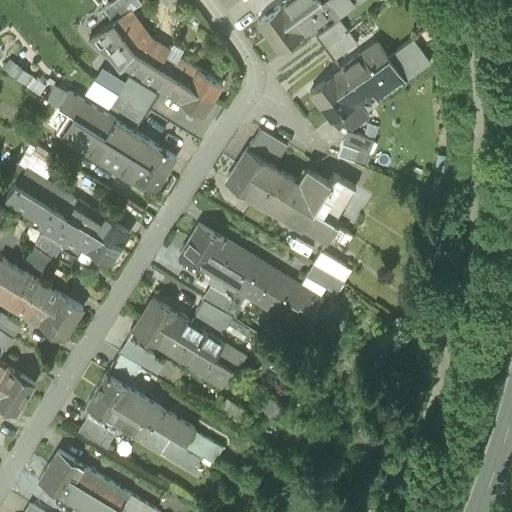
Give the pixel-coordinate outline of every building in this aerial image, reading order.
[(129,9),(130,11),(141,2),(139,0),(113,0),(103,8),(112,20),(113,21),(129,9)] [(244,0),(253,12),(269,0),(244,0)] [(286,0),(256,22),(267,36),(316,0),(286,0)] [(316,0),(267,36),(278,50),(329,13),(330,15),(336,15),(356,0),(316,0)] [(134,50),(159,66),(169,51),(149,38),(130,11),(129,9),(113,21),(134,50)] [(109,56),(119,69),(125,65),(203,115),(213,99),(159,66),(134,50),(113,21),(112,20),(88,37),(95,46),(109,56)] [(338,20),(316,37),(333,60),(356,43),(338,20)] [(410,39),(387,57),(320,107),(330,121),(331,121),(338,130),(342,127),(345,132),(350,133),(369,118),(358,103),(371,92),(377,101),(428,63),(410,39)] [(309,93),(320,107),(387,57),(376,42),(309,93)] [(174,43),(169,51),(159,66),(213,99),(222,85),(179,56),(183,50),(174,43)] [(92,94),(139,125),(157,96),(129,78),(116,96),(98,84),(92,94)] [(44,97),(69,112),(166,174),(174,159),(68,92),(66,94),(52,86),(44,97)] [(156,190),(166,174),(69,112),(56,133),(130,180),(132,175),(156,190)] [(345,132),(336,156),(363,167),(376,133),(361,127),(358,136),(350,133),(345,132)] [(258,129),(249,143),(277,160),(285,145),(258,129)] [(24,154),(18,165),(26,169),(46,182),(60,159),(38,146),(30,158),(24,154)] [(245,151),(235,166),(332,226),(354,190),(331,176),(327,182),(304,169),(295,183),(245,151)] [(0,173),(16,184),(26,169),(18,165),(7,157),(0,168),(0,173)] [(337,229),(332,226),(235,166),(226,181),(280,215),(280,214),(328,244),(337,229)] [(128,234),(46,182),(26,169),(16,184),(119,248),(128,234)] [(109,263),(119,248),(16,184),(6,198),(41,220),(37,226),(65,243),(69,238),(109,263)] [(0,225),(0,249),(8,254),(18,237),(0,225)] [(334,296),(342,284),(312,265),(298,288),(199,225),(189,241),(290,304),(313,318),(322,303),(319,301),(325,290),(334,296)] [(34,247),(52,259),(60,247),(41,236),(34,247)] [(280,320),(290,304),(189,241),(189,240),(179,255),(210,275),(207,280),(223,289),(226,285),(280,320)] [(312,265),(342,284),(349,272),(320,253),(312,265)] [(3,258),(0,262),(0,277),(72,323),(82,308),(3,258)] [(0,277),(0,299),(63,339),(72,323),(0,277)] [(223,314),(230,302),(226,300),(226,298),(210,288),(194,313),(222,330),(229,317),(223,314)] [(151,300),(142,315),(232,371),(236,374),(245,359),(151,300)] [(0,312),(0,330),(12,337),(19,325),(0,312)] [(221,389),(232,371),(142,315),(132,331),(180,362),(179,363),(221,389)] [(247,333),(230,322),(224,333),(240,344),(247,333)] [(0,344),(5,348),(12,337),(0,330),(0,344)] [(111,366),(132,379),(140,366),(172,386),(181,372),(164,361),(161,365),(152,360),(154,357),(127,341),(111,366)] [(0,361),(0,381),(25,397),(35,383),(0,361)] [(104,375),(95,390),(194,451),(212,463),(220,448),(192,431),(193,429),(129,389),(128,390),(104,375)] [(0,402),(16,412),(25,397),(0,381),(0,402)] [(186,464),(194,451),(95,390),(86,404),(161,451),(162,449),(186,464)] [(275,419),(283,408),(268,397),(260,408),(275,419)] [(246,413),(226,400),(218,412),(238,425),(246,413)] [(381,425),(366,415),(348,444),(363,453),(369,444),(374,448),(380,437),(375,434),(381,425)] [(77,430),(105,447),(114,433),(86,416),(77,430)] [(119,508),(124,511),(155,511),(156,511),(58,450),(49,464),(119,508)] [(90,511),(116,511),(119,508),(49,464),(39,479),(90,511)] [(42,511),(28,503),(22,511),(42,511)]
